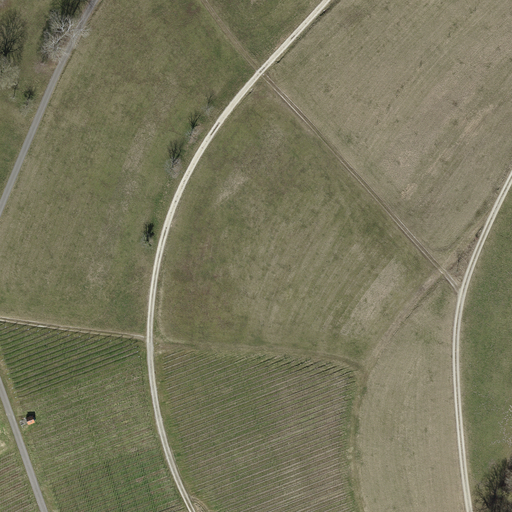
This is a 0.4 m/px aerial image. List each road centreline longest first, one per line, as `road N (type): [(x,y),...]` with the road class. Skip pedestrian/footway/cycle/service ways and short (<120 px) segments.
road 1 (track): [(328,0),(227,111),(166,228),(155,274),(152,368),(164,439),(193,511)]
road 2 (track): [(204,0),(462,293)]
road 3 (track): [(511,176),(478,248),(456,332),(470,511)]
road 4 (track): [(95,0),(0,210)]
road 5 (track): [(0,318),(150,338)]
road 6 (track): [(0,384),(45,511)]
